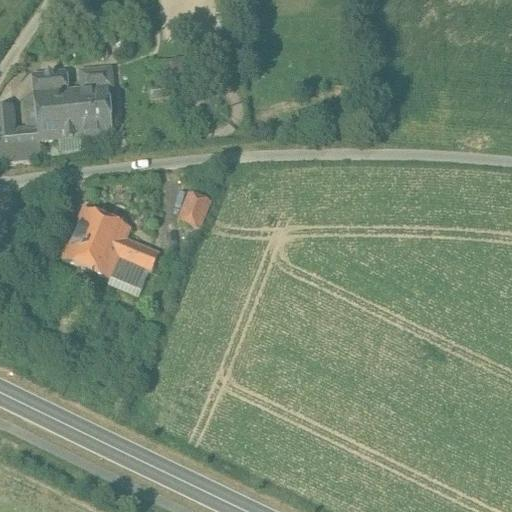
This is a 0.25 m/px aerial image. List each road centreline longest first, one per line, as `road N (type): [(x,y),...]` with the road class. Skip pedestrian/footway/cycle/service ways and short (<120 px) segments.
road 1 (unclassified): [(0,189),(177,160),(330,152),(511,161)]
road 2 (secondary): [(249,511),(0,393)]
